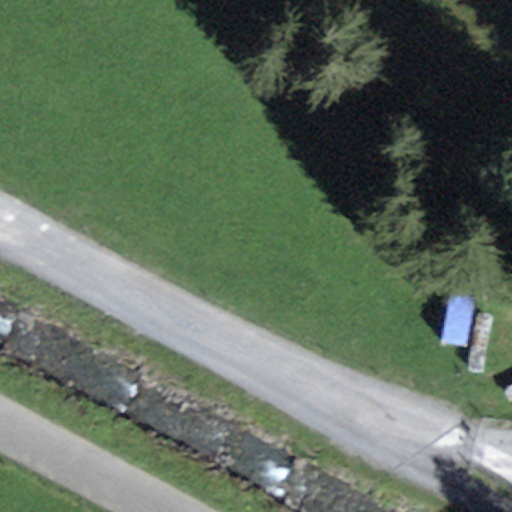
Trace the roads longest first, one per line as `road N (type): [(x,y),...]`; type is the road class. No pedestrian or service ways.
road 1 (unclassified): [(160,511),(0,426)]
road 2 (track): [(504,511),(445,481),(400,438)]
